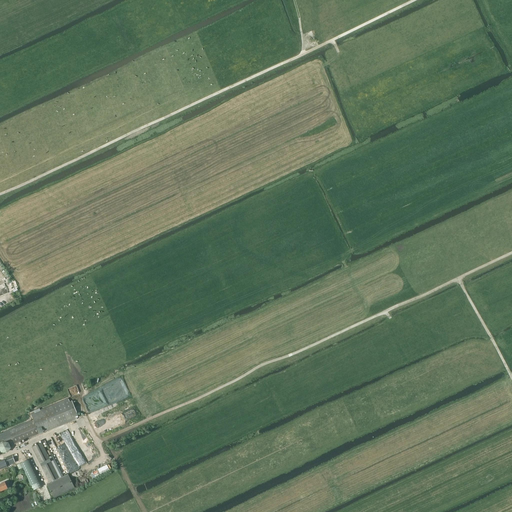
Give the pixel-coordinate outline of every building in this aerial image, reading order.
[(9,430),(0,433),(0,442),(2,442),(5,441),(5,442),(12,439),(15,445),(60,426),(77,419),(76,416),(78,415),(72,401),(70,402),(68,398),(40,410),(41,411),(31,414),(33,419),(9,429),(9,430)] [(8,443),(2,442),(0,444),(0,451),(0,453),(6,453),(10,449),(8,443)] [(42,443),(32,448),(50,483),(60,478),(42,443)] [(13,455),(5,458),(8,465),(15,462),(13,455)] [(5,459),(0,461),(0,469),(8,467),(5,459)] [(30,459),(20,464),(33,491),(43,486),(30,459)] [(50,483),(48,485),(54,498),(75,487),(68,474),(60,478),(50,483)] [(8,481),(0,484),(0,491),(0,492),(8,488),(7,485),(9,484),(8,481)]
